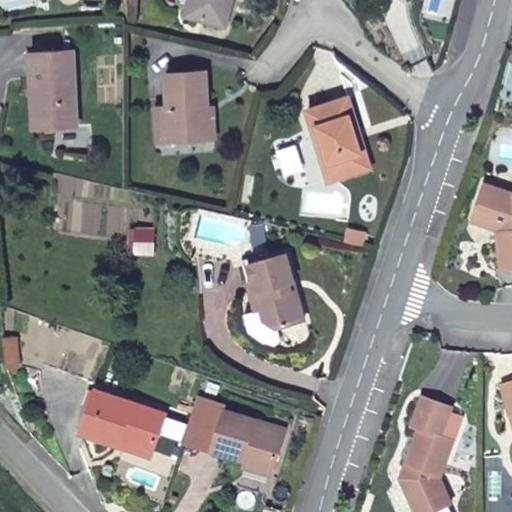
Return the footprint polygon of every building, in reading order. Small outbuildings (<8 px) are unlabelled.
[(232,0),(190,0),(187,16),(226,25),(232,0)] [(73,53),(29,54),(31,90),(37,91),(39,127),(76,126),(73,53)] [(156,105),(157,126),(178,126),(179,139),(215,138),(214,115),(208,115),(206,72),(167,73),(167,105),(156,105)] [(308,110),(321,155),(329,180),(371,167),(349,97),(308,110)] [(178,126),(157,126),(158,140),(179,139),(178,126)] [(495,223),(495,230),(499,268),(511,266),(511,194),(483,185),(475,209),(489,215),(490,222),(495,223)] [(471,222),(495,230),(495,223),(490,222),(489,215),(475,209),(471,222)] [(349,233),(346,244),(362,248),(365,236),(349,233)] [(287,252),(249,262),(256,290),(252,291),(257,310),(245,312),(249,329),(261,338),(282,339),(279,326),(306,319),(287,252)] [(248,259),(243,260),(252,291),(256,290),(249,262),(248,259)] [(3,337),(6,370),(21,368),(18,336),(3,337)] [(511,383),(502,386),(511,420),(511,383)] [(81,432),(117,444),(120,438),(154,450),(166,414),(96,389),(81,432)] [(408,471),(403,486),(414,511),(434,511),(450,505),(440,480),(454,440),(442,436),(452,407),(422,396),(411,426),(418,429),(403,469),(408,471)] [(182,441),(213,451),(272,470),(284,430),(225,411),(226,407),(197,398),(182,441)] [(120,438),(117,444),(152,456),(154,450),(120,438)]
